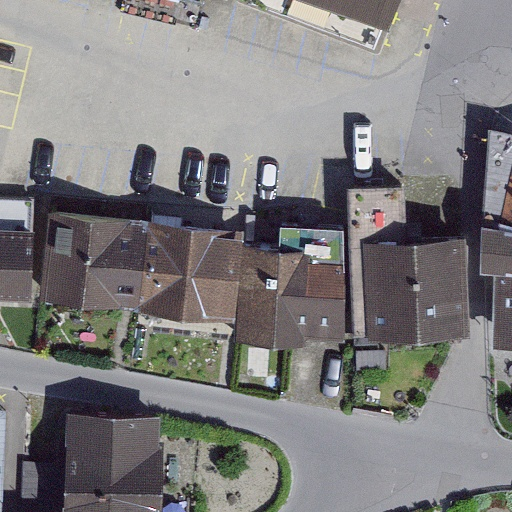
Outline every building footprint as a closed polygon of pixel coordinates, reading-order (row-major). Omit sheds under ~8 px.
[(397,0),(251,0),(374,48),(384,20),(389,22),(397,0)] [(511,129),(489,124),(481,266),(497,267),(511,268),(511,129)] [(405,181),(349,183),(354,331),(367,330),(368,335),(472,332),(468,231),(407,234),(405,181)] [(0,295),(30,296),(35,196),(0,194),(0,295)] [(148,217),(49,206),(39,296),(139,307),(148,217)] [(245,227),(148,217),(139,307),(236,318),(245,227)] [(281,244),(244,241),(237,337),(307,341),(308,334),(344,337),(343,223),(282,220),(281,244)] [(511,268),(497,267),(494,342),(511,342),(511,268)] [(161,511),(164,437),(161,437),(161,423),(162,411),(67,408),(63,511),(161,511)]
